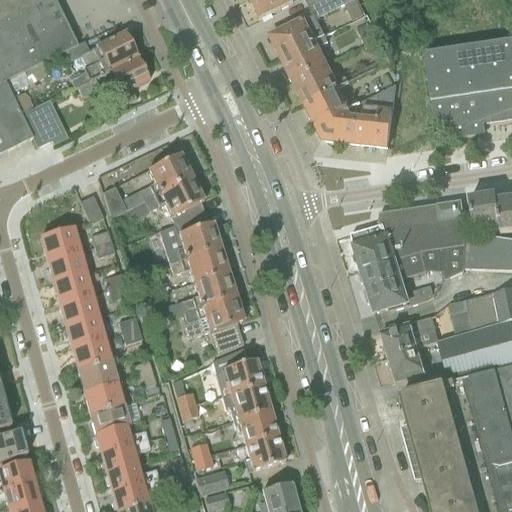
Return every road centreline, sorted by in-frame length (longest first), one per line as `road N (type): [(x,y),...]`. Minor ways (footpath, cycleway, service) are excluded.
road 1 (residential): [(0,233),(76,511)]
road 2 (residential): [(0,200),(215,103)]
road 3 (residential): [(283,206),(511,171)]
road 4 (primary): [(362,511),(300,300)]
road 5 (primary): [(283,206),(237,94)]
